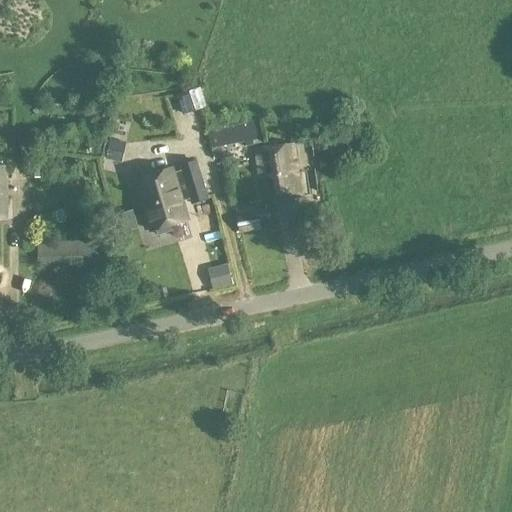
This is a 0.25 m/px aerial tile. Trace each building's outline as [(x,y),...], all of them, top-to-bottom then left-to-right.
[(187,87),(194,104),(213,97),(207,80),(187,87)] [(246,148),(254,146),(253,141),(260,140),(257,123),(208,132),(214,163),(225,161),(222,146),(245,142),(246,148)] [(351,142),(319,146),(324,185),(355,182),(351,142)] [(292,145),(289,145),(255,149),(261,200),(301,196),(292,145)] [(171,170),(135,181),(143,208),(145,207),(153,232),(157,230),(159,236),(172,231),(171,226),(187,221),(181,202),(191,199),(192,204),(208,200),(196,162),(181,167),(182,171),(173,174),(171,170)] [(39,166),(29,166),(29,177),(39,177),(39,166)] [(253,201),(234,204),(240,232),(260,229),(257,214),(255,214),(253,201)] [(108,238),(37,241),(38,264),(107,261),(107,253),(109,253),(108,238)]
